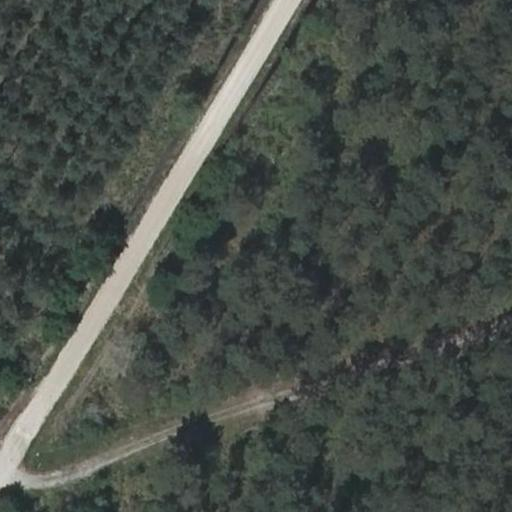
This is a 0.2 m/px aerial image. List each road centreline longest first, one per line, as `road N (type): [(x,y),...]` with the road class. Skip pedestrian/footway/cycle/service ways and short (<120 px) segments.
road 1 (track): [(283,0),(0,470)]
road 2 (track): [(511,324),(367,354),(60,477),(31,483),(0,475)]
